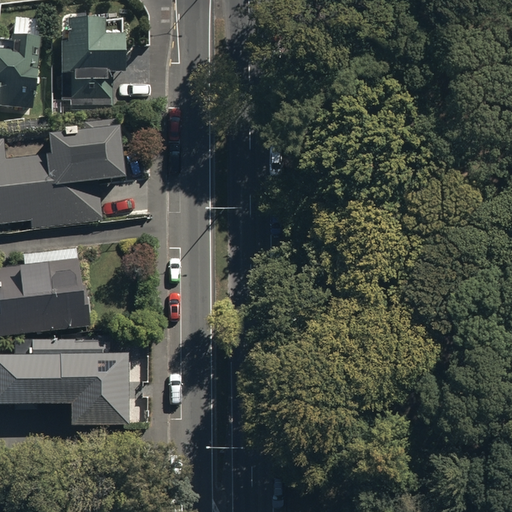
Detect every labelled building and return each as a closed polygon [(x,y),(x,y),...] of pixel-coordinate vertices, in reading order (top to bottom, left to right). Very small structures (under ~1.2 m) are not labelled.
[(97,22),(64,21),(63,67),(73,67),(73,80),(106,81),(107,67),(126,68),(126,42),(97,41),(97,22)] [(0,109),(26,111),(30,54),(0,52),(0,109)] [(0,146),(0,226),(94,220),(92,182),(118,180),(114,133),(37,138),(39,163),(4,166),(2,146),(0,146)] [(0,330),(85,324),(79,247),(15,252),(16,267),(0,268),(0,330)] [(122,356),(0,357),(0,404),(64,403),(65,429),(122,428),(122,356)]
